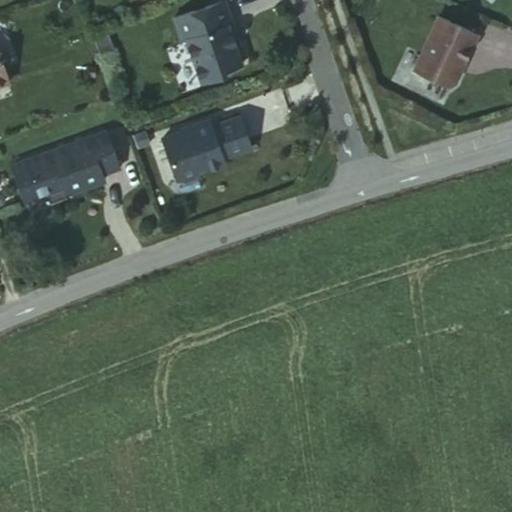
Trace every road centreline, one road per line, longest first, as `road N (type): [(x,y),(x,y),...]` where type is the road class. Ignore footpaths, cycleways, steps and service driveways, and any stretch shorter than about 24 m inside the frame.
road 1 (unclassified): [(0,320),(361,184)]
road 2 (residential): [(300,0),(361,184)]
road 3 (unclassified): [(361,184),(511,143)]
